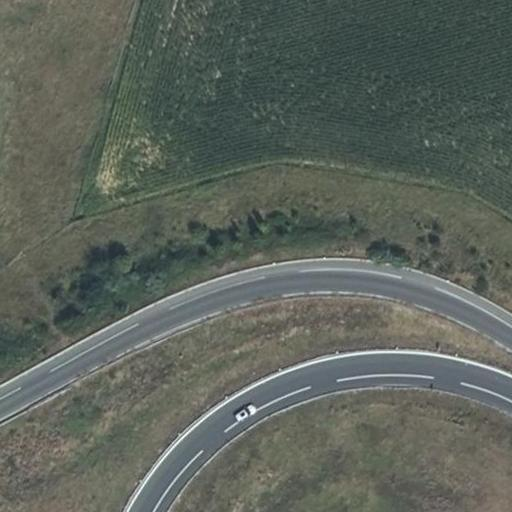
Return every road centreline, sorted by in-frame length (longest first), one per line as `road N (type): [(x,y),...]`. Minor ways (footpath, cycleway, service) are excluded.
road 1 (motorway): [(511,337),(397,287),(283,283),(155,325),(0,408)]
road 2 (motorway): [(143,511),(206,434),(249,403),(311,377),(411,365),(511,390)]
